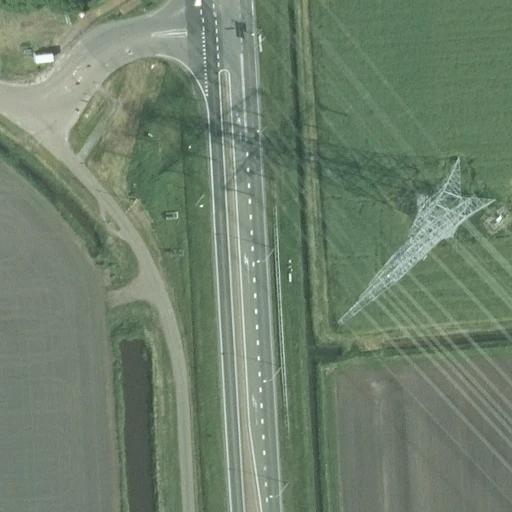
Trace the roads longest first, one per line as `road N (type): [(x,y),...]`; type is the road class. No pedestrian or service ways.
road 1 (trunk): [(274,511),(247,30)]
road 2 (trunk): [(210,31),(238,511)]
road 3 (unclassified): [(187,511),(169,327),(134,237)]
road 4 (tertiary): [(39,126),(95,57),(135,39),(210,31)]
road 5 (unclassified): [(39,126),(134,237)]
